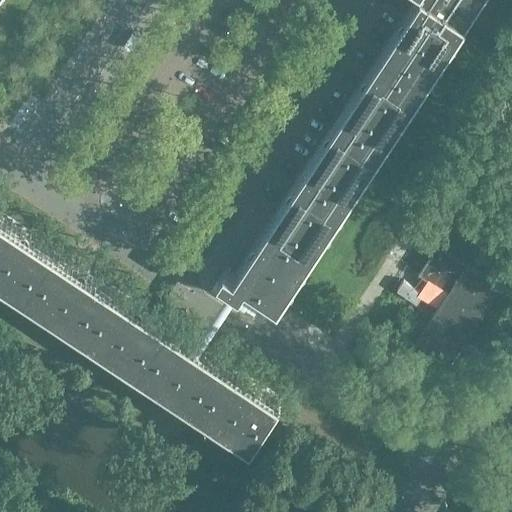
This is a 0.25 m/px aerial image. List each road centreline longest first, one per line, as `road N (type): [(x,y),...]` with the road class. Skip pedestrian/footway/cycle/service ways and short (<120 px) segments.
road 1 (residential): [(444,462),(15,168)]
road 2 (residential): [(15,168),(129,0)]
